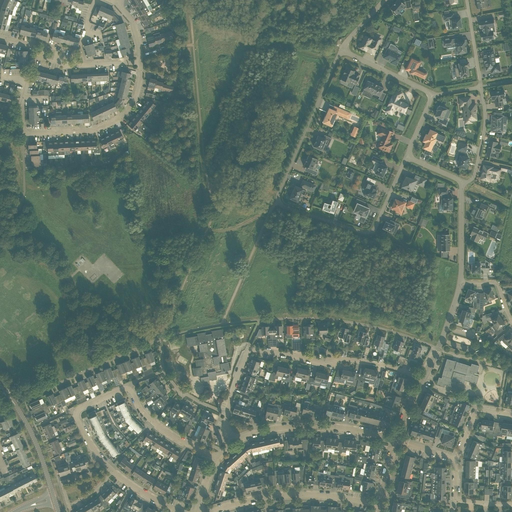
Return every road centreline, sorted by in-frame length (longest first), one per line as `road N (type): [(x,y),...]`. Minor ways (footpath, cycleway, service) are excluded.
road 1 (residential): [(406,158),(372,231),(277,201),(345,52)]
road 2 (residential): [(0,132),(109,124),(133,103),(140,71)]
road 3 (residential): [(424,375),(371,360),(253,351)]
road 4 (residential): [(212,511),(283,494),(383,502)]
road 5 (residential): [(229,444),(286,427),(397,440)]
